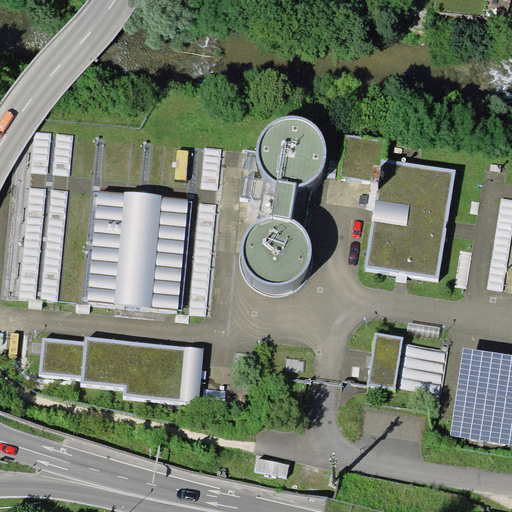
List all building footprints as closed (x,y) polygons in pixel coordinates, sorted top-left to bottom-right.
[(267,196),(276,202),(271,238),(263,240),(254,246),(248,255),(245,265),(245,276),(248,286),(255,295),(264,301),(274,304),(285,303),(295,299),(304,293),(310,283),(312,271),(311,260),(305,250),(297,242),(292,240),(298,205),(308,201),(316,194),(322,184),(325,173),(323,161),(318,151),(309,143),(298,139),(287,138),(276,141),(267,147),(260,156),(257,167),(257,177),(261,188),(267,196)] [(386,146),(346,140),(340,182),(380,189),(367,274),(439,285),(456,176),(383,165),(386,146)] [(193,200),(95,191),(85,301),(183,310),(193,200)] [(85,343),(44,339),(41,373),(82,377),(82,382),(124,386),(123,396),(199,403),(204,348),(86,336),(85,343)] [(449,351),(374,340),(367,390),(396,394),(397,389),(443,396),(449,351)]
